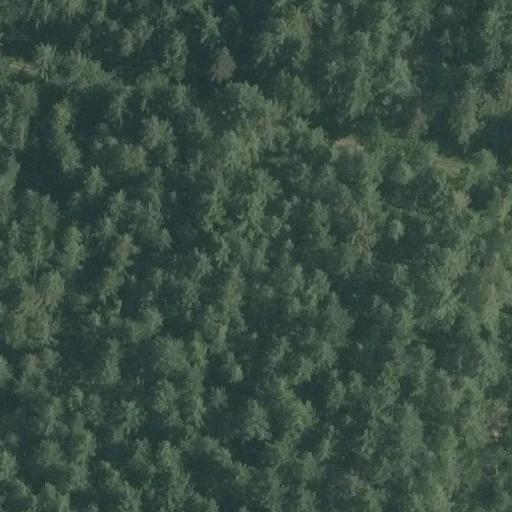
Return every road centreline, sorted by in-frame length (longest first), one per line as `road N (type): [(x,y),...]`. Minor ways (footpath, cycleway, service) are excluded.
road 1 (track): [(0,62),(511,180)]
road 2 (track): [(511,369),(468,511)]
